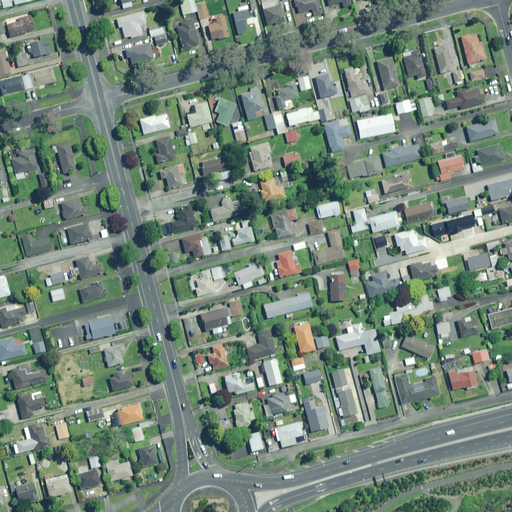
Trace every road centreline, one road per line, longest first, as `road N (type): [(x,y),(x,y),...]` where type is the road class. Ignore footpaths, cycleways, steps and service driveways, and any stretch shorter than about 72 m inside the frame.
road 1 (residential): [(99,101),(479,0)]
road 2 (secondary): [(179,407),(99,101)]
road 3 (trunk): [(223,479),(283,483),(511,420)]
road 4 (residential): [(511,395),(258,458)]
road 5 (trunk): [(511,437),(339,482),(265,511)]
